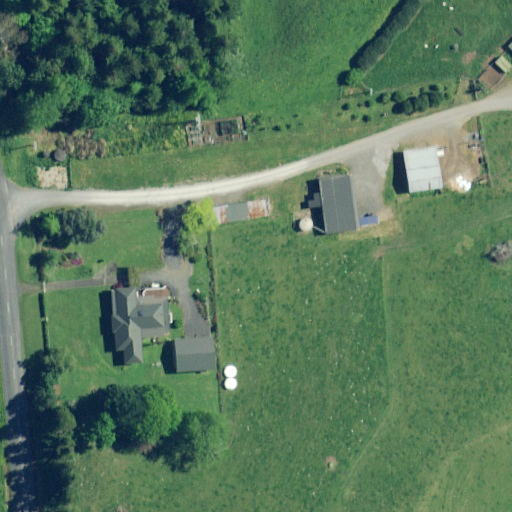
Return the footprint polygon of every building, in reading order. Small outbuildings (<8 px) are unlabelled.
[(439,188),(433,147),(402,151),(407,192),(439,188)] [(307,209),(320,207),(324,234),(354,230),(346,175),(310,180),(312,194),(305,195),(307,209)] [(266,216),(263,200),(211,208),(213,224),(266,216)] [(375,224),(374,216),(358,218),(359,226),(375,224)] [(134,291),(134,287),(109,289),(113,351),(122,350),(123,365),(141,363),(139,338),(153,337),(153,326),(162,326),(167,321),(164,289),(134,291)] [(212,370),(211,338),(173,340),(174,372),(212,370)]
